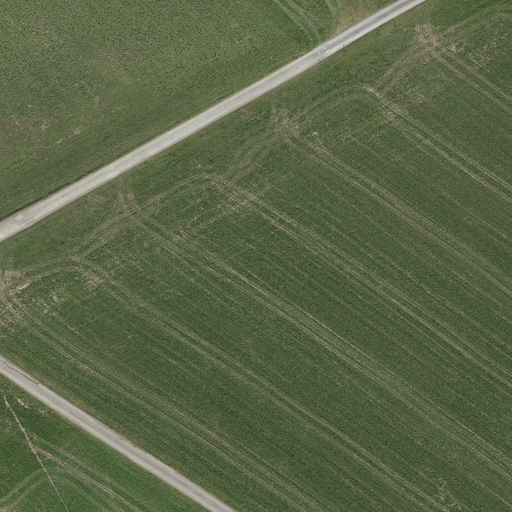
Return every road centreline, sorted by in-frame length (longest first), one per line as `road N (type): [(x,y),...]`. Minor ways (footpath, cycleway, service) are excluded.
road 1 (track): [(0,232),(412,0)]
road 2 (track): [(0,363),(223,511)]
